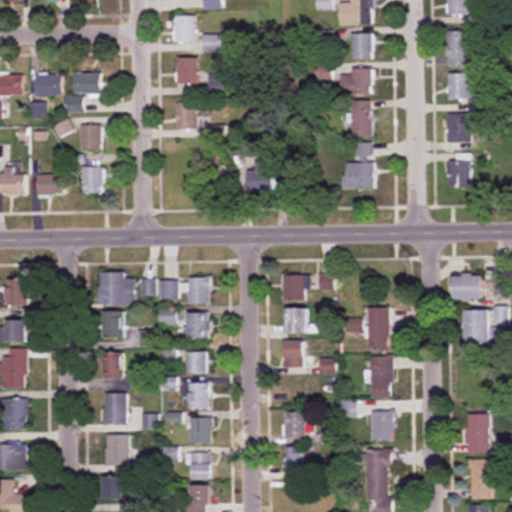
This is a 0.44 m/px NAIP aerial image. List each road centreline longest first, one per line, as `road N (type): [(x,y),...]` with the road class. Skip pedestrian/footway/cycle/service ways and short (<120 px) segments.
road 1 (tertiary): [(511,230),(0,239)]
road 2 (residential): [(435,511),(428,232)]
road 3 (residential): [(254,511),(248,235)]
road 4 (residential): [(71,511),(68,239)]
road 5 (residential): [(142,237),(142,0)]
road 6 (residential): [(417,232),(417,0)]
road 7 (residential): [(145,38),(0,38)]
